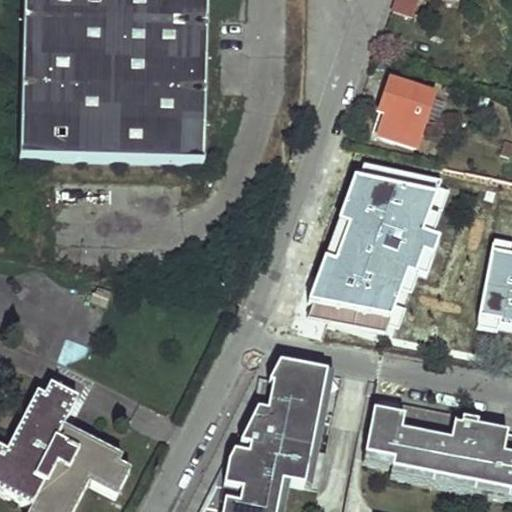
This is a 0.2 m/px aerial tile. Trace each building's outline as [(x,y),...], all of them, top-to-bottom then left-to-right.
[(23,0),(20,161),(200,166),(205,0),(23,0)] [(397,0),(393,12),(413,19),(419,0),(397,0)] [(380,137),(417,149),(427,118),(434,99),(434,97),(391,83),(384,106),(389,108),(380,137)] [(445,103),(434,99),(427,118),(439,123),(445,103)] [(373,347),(379,315),(364,312),(368,290),(315,280),(305,333),(373,347)] [(303,485),(321,365),(241,353),(217,511),(278,511),(283,482),(303,485)] [(72,511),(84,489),(112,502),(125,476),(114,469),(117,463),(60,434),(74,404),(47,392),(42,402),(34,398),(3,459),(0,457),(0,500),(23,511),(72,511)] [(479,425),(406,410),(404,420),(403,425),(414,427),(415,422),(462,431),(463,423),(479,426),(479,425)] [(373,414),(365,458),(394,464),(392,472),(511,495),(511,438),(478,432),(479,426),(463,423),(462,431),(415,422),(414,427),(403,425),(404,420),(373,414)] [(365,458),(363,466),(392,472),(394,464),(365,458)] [(511,495),(392,472),(391,480),(511,503),(511,495)]
